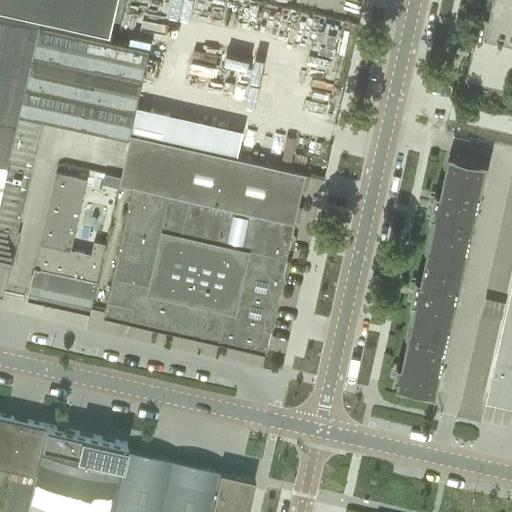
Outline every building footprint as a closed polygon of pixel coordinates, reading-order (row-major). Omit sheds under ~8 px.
[(117,0),(0,0),(0,6),(110,31),(117,0)] [(479,16),(466,77),(490,82),(489,87),(507,91),(511,67),(511,0),(491,0),(487,21),(479,19),(480,17),(479,16)] [(0,162),(8,164),(19,113),(40,23),(0,14),(0,162)] [(41,119),(128,139),(130,132),(150,48),(116,40),(40,23),(19,113),(41,119)] [(150,109),(144,135),(163,139),(169,113),(150,109)] [(31,165),(37,138),(41,119),(19,113),(8,164),(0,198),(0,291),(3,292),(10,261),(12,261),(10,260),(11,255),(9,255),(10,250),(7,249),(8,245),(6,244),(7,240),(12,241),(13,237),(15,237),(31,165)] [(108,295),(103,314),(266,351),(271,326),(305,172),(286,168),(271,164),(163,139),(144,135),(130,132),(128,139),(129,139),(120,177),(119,181),(133,185),(108,295)] [(488,162),(449,153),(440,192),(437,192),(437,189),(435,189),(429,216),(431,217),(431,214),(435,215),(421,279),(417,278),(418,275),(416,275),(410,303),(412,303),(412,300),(416,301),(402,365),(398,364),(399,361),(397,361),(393,378),(395,379),(395,376),(399,377),(397,386),(436,394),(488,162)] [(54,170),(31,277),(27,297),(71,307),(70,308),(86,312),(86,310),(89,311),(105,242),(93,239),(90,253),(70,248),(87,178),(54,170)] [(104,173),(102,183),(118,187),(119,181),(120,177),(104,173)] [(511,279),(495,354),(496,354),(487,394),(492,395),(493,391),(511,395),(511,279)] [(0,464),(34,472),(44,424),(0,414),(0,464)] [(34,472),(116,490),(125,449),(126,443),(44,424),(34,472)] [(116,490),(110,511),(245,511),(253,478),(125,449),(116,490)] [(24,511),(110,511),(116,490),(34,472),(32,480),(25,511),(24,511)] [(9,475),(2,505),(25,511),(32,480),(9,475)] [(375,500),(410,507),(413,495),(377,488),(375,500)]
